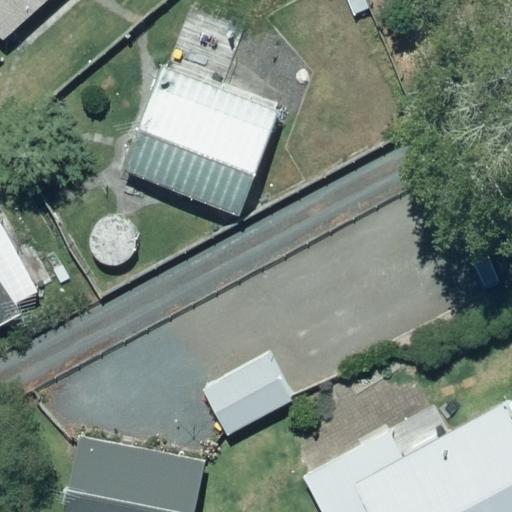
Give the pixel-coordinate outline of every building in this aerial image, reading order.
[(0,0),(0,26),(8,20),(17,29),(48,0),(0,0)] [(376,2),(375,0),(356,0),(360,8),(376,2)] [(135,163),(254,206),(291,100),(172,58),(135,163)] [(58,157),(37,170),(47,186),(68,173),(58,157)] [(0,245),(0,320),(31,304),(0,245)] [(277,348),(212,381),(235,428),(301,395),(277,348)] [(511,511),(511,398),(332,493),(343,511),(511,511)] [(202,511),(214,453),(90,428),(73,511),(202,511)]
